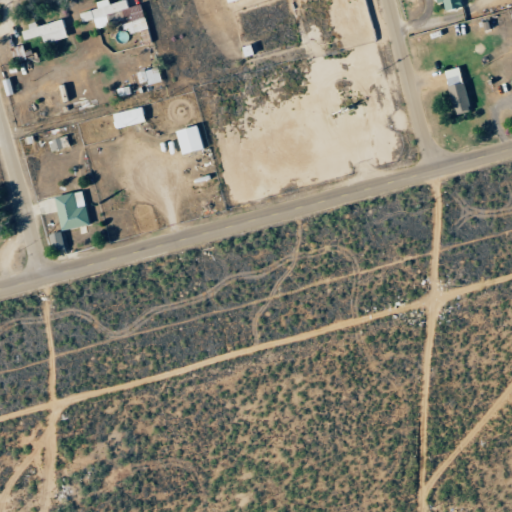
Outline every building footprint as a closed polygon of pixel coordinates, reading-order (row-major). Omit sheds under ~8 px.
[(144,4),(132,8),(130,0),(129,0),(112,4),(111,0),(105,0),(98,2),(100,9),(84,13),(86,22),(96,19),(98,29),(123,22),(126,34),(150,28),(144,4)] [(468,7),(466,0),(442,0),(443,3),(447,2),(449,11),(468,7)] [(27,40),(44,35),(47,44),(70,38),(65,18),(31,27),(32,29),(25,31),(27,40)] [(142,86),(163,80),(160,67),(139,72),(142,86)] [(450,85),(465,82),(462,67),(447,70),(450,85)] [(452,86),(456,114),(472,112),(468,83),(452,86)] [(115,114),(119,129),(148,122),(145,107),(115,114)] [(207,149),(201,126),(179,131),(185,155),(207,149)] [(72,147),(69,136),(51,141),(54,152),(72,147)] [(57,197),(65,231),(93,225),(85,191),(57,197)] [(55,251),(67,250),(65,233),(53,234),(55,251)]
